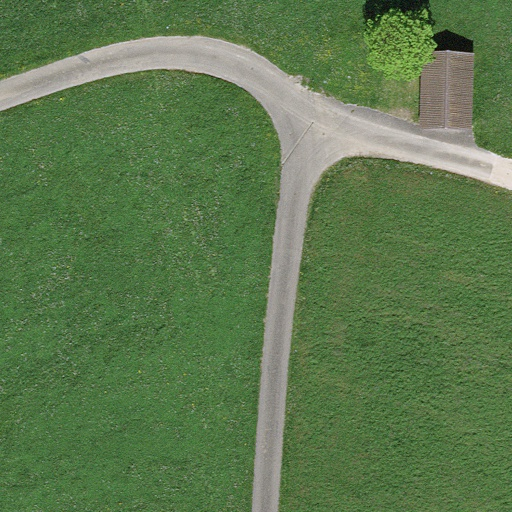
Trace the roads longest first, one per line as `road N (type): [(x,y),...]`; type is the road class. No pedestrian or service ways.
road 1 (track): [(264,511),(301,146)]
road 2 (track): [(301,146),(283,100),(207,54),(104,60),(0,97)]
road 3 (track): [(301,146),(392,137),(511,175)]
